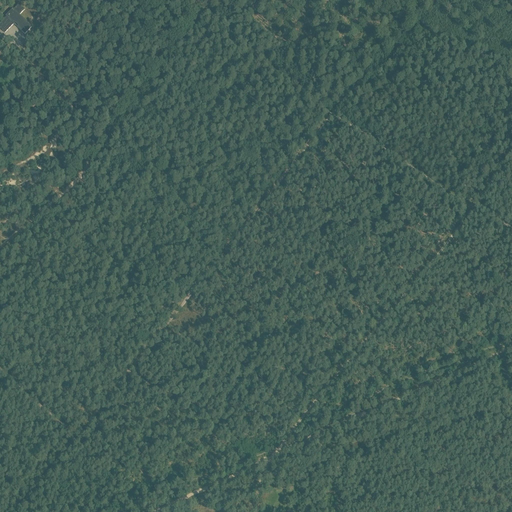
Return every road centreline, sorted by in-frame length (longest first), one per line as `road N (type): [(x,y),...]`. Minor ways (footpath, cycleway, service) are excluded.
road 1 (unknown): [(332,112),(72,434)]
road 2 (track): [(153,511),(511,348)]
road 3 (track): [(511,149),(267,457)]
road 4 (track): [(205,14),(107,142),(0,246)]
road 5 (unknown): [(421,0),(332,112)]
